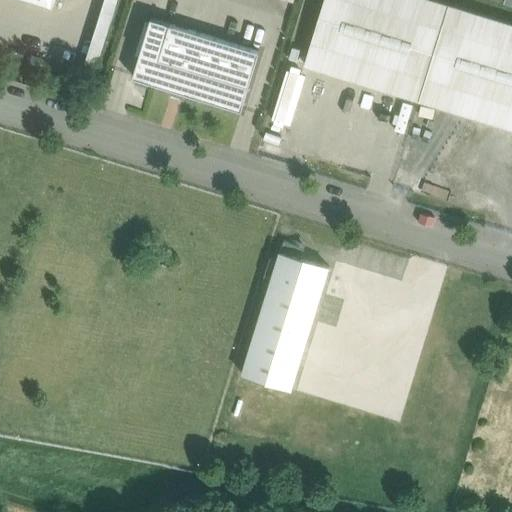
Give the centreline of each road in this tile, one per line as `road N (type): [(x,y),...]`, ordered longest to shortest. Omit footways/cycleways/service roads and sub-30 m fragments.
road 1 (unclassified): [(0,103),(511,256)]
road 2 (unknown): [(95,0),(79,38),(0,18)]
